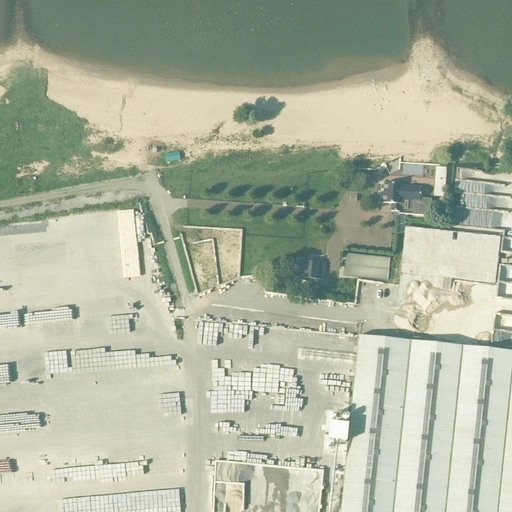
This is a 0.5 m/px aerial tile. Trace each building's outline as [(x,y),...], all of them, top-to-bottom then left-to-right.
[(435,167),(433,197),(444,198),(446,168),(435,167)] [(422,199),(422,188),(403,187),(404,185),(399,184),(398,183),(388,182),(387,184),(386,183),(384,204),(391,204),(391,211),(400,212),(400,210),(407,210),(408,201),(422,201),(422,199)] [(433,200),(422,199),(422,201),(408,201),(407,210),(400,210),(400,212),(400,215),(432,216),(433,200)] [(316,228),(306,235),(313,244),(322,237),(316,228)] [(387,280),(390,258),(345,254),(342,276),(387,280)] [(297,281),(304,282),(304,279),(316,280),(316,276),(326,277),(327,265),(317,264),(317,263),(306,262),(305,267),(299,266),(297,281)] [(194,280),(200,278),(197,271),(204,269),(203,264),(190,268),(194,280)] [(194,291),(200,288),(196,279),(189,282),(194,291)] [(335,288),(334,294),(354,297),(355,291),(335,288)] [(270,369),(271,322),(256,321),(256,328),(257,328),(256,368),(270,369)] [(304,347),(312,347),(312,332),(305,332),(304,347)] [(419,339),(411,338),(411,341),(358,336),(340,511),(511,511),(511,352),(419,343),(419,339)] [(267,444),(276,402),(253,398),(244,439),(267,444)] [(329,423),(328,441),(346,443),(348,425),(329,423)] [(260,491),(262,451),(253,451),(251,491),(260,491)] [(304,489),(301,511),(320,511),(323,491),(304,489)] [(294,495),(276,495),(275,511),(287,511),(289,511),(289,504),(294,504),(294,495)] [(223,511),(231,511),(233,502),(225,501),(223,511)]
